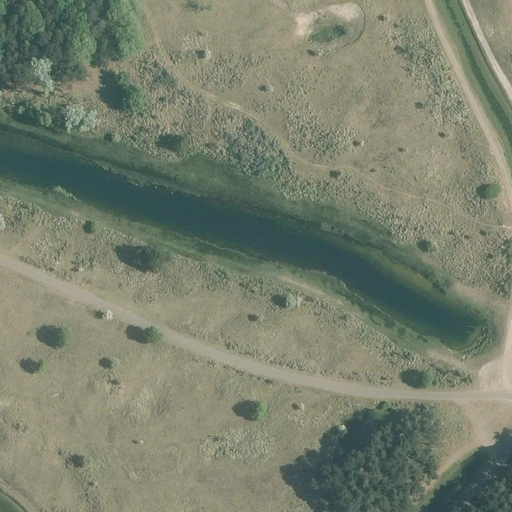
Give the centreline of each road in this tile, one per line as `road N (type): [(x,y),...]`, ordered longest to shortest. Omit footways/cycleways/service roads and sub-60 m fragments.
road 1 (track): [(0,118),(157,166),(280,192),(389,237),(451,289),(511,316)]
road 2 (track): [(511,396),(376,393),(263,370),(0,260)]
